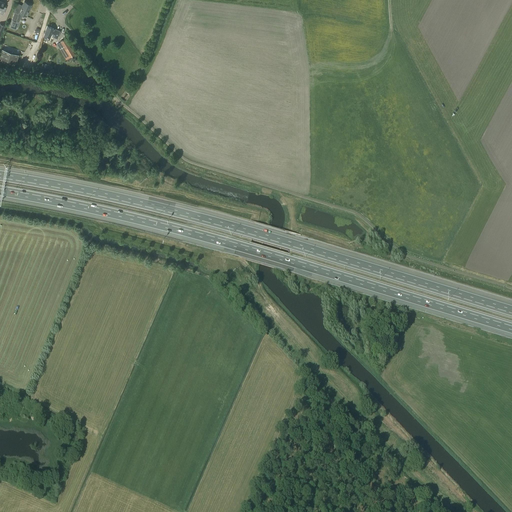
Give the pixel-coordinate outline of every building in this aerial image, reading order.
[(14,13),(9,27),(15,29),(21,14),(26,16),(30,8),(32,5),(24,1),(22,5),(18,13),(19,13),(18,14),(14,13)] [(54,32),(52,31),(54,29),(47,26),(44,33),(44,35),(53,39),(53,37),(57,39),(60,31),(55,30),(54,32)] [(66,60),(70,58),(75,55),(65,38),(60,41),(64,47),(60,49),(66,60)] [(20,42),(17,51),(32,56),(35,47),(20,42)] [(418,273),(418,275),(421,275),(420,278),(424,279),(423,280),(426,281),(428,274),(418,273)]
